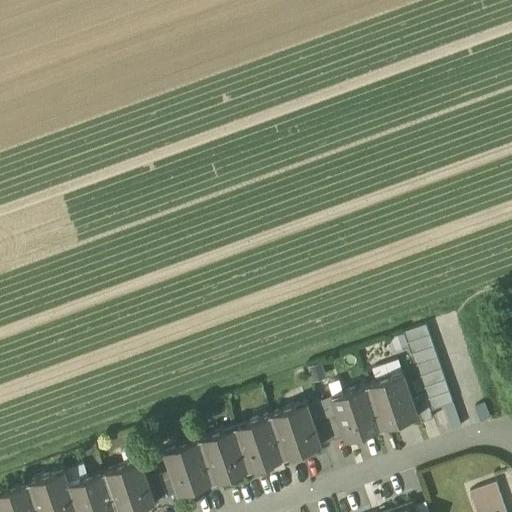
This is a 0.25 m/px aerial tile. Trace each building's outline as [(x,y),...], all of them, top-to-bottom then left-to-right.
[(511,304),(496,310),(504,333),(511,330),(511,304)] [(403,329),(407,341),(429,333),(425,322),(403,329)] [(407,341),(411,352),(433,344),(429,333),(407,341)] [(411,352),(414,363),(437,355),(433,344),(411,352)] [(414,363),(418,375),(441,367),(437,355),(414,363)] [(418,375),(422,386),(445,378),(441,367),(418,375)] [(344,433),(346,437),(418,412),(414,397),(404,368),(331,393),(337,411),(344,433)] [(425,393),(426,397),(449,389),(445,378),(422,386),(425,393)] [(426,397),(430,408),(453,401),(449,389),(426,397)] [(418,412),(421,420),(433,416),(430,408),(426,397),(425,393),(414,397),(418,412)] [(307,398),(236,422),(250,466),(322,441),(314,418),(307,398)] [(337,411),(326,415),(333,437),(344,433),(337,411)] [(322,441),(333,437),(326,415),(314,418),(322,441)] [(178,490),(250,466),(236,422),(163,447),(170,467),(178,490)] [(141,455),(69,480),(79,509),(79,511),(115,511),(156,498),(155,498),(148,475),(141,455)] [(71,511),(79,509),(69,480),(64,466),(0,488),(0,511),(71,511)] [(170,467),(159,471),(167,494),(178,490),(170,467)] [(155,498),(167,494),(159,471),(148,475),(155,498)] [(469,489),(477,511),(503,502),(495,480),(469,489)] [(506,511),(503,502),(477,511),(506,511)] [(416,511),(413,503),(385,511),(416,511)]
